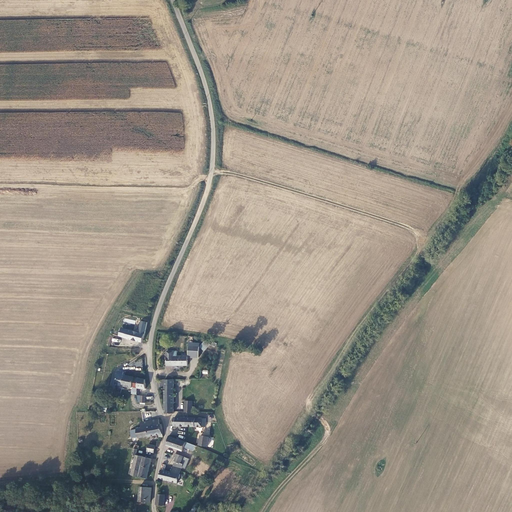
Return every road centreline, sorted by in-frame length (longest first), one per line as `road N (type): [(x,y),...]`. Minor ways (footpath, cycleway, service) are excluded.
road 1 (unclassified): [(173,0),(211,111),(214,158),(150,345),(166,437),(155,511)]
road 2 (track): [(0,485),(155,483)]
